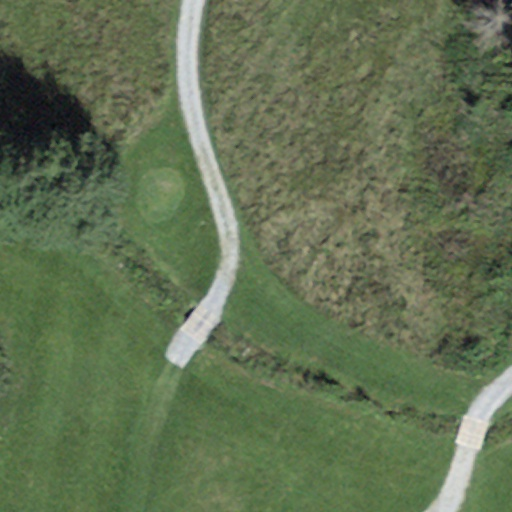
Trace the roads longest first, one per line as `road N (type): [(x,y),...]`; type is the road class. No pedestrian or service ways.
road 1 (track): [(175,360),(230,269),(230,231),(192,118),(193,0)]
road 2 (track): [(448,511),(480,410),(511,384)]
